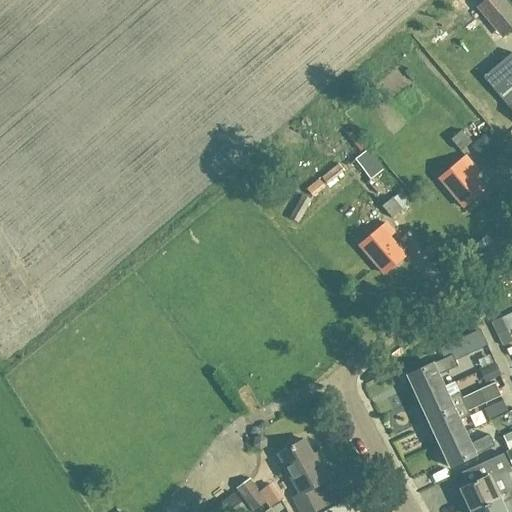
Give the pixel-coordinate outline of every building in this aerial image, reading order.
[(511,10),(503,0),(486,0),(486,1),(499,16),(495,20),(507,35),(511,31),(511,10)] [(505,101),(504,102),(511,111),(511,53),(483,77),(495,91),(496,90),(505,101)] [(360,148),(368,143),(358,127),(350,132),(360,148)] [(471,143),(461,131),(451,139),(461,151),(471,143)] [(355,160),(371,180),(384,170),(368,149),(355,160)] [(439,178),(464,208),(485,190),(474,177),(479,173),(465,157),(439,178)] [(338,164),(322,178),(327,185),(344,171),(338,164)] [(392,218),(402,210),(392,198),(382,207),(392,218)] [(384,273),(404,255),(389,237),(394,233),(385,222),(359,244),(384,273)] [(511,314),(491,325),(498,338),(503,349),(511,344),(511,343),(507,334),(511,331),(511,314)] [(452,343),(459,357),(486,344),(480,330),(452,343)] [(453,356),(408,377),(418,399),(444,388),(439,377),(459,367),(453,356)] [(495,384),(479,392),(482,398),(485,404),(501,396),(498,390),(495,384)] [(444,388),(418,399),(415,401),(421,415),(425,413),(429,422),(466,405),(482,398),(479,392),(463,399),(461,394),(449,399),(444,388)] [(482,423),(508,411),(503,401),(478,413),(482,423)] [(471,417),(466,405),(429,422),(434,432),(430,434),(436,447),(465,433),(460,422),(471,417)] [(505,427),(511,422),(511,410),(499,420),(505,427)] [(508,449),(511,447),(511,431),(502,436),(508,449)] [(471,445),(465,433),(436,447),(442,460),(446,458),(451,468),(496,447),(490,435),(471,445)] [(311,488),(330,478),(320,461),(316,463),(304,440),(277,455),(298,495),(291,498),(298,511),(312,511),(322,507),(311,488)] [(461,490),(471,511),(472,511),(501,499),(499,496),(493,482),(511,472),(511,471),(504,454),(462,474),(468,486),(461,490)] [(253,511),(267,502),(250,479),(236,488),(253,511)] [(271,483),(263,491),(274,502),(282,494),(271,483)] [(501,499),(472,511),(506,511),(503,505),(511,501),(511,490),(499,496),(501,499)] [(235,494),(208,511),(242,511),(246,510),(235,494)]
